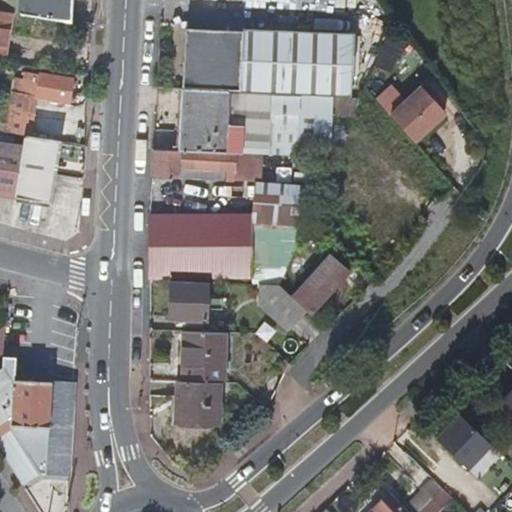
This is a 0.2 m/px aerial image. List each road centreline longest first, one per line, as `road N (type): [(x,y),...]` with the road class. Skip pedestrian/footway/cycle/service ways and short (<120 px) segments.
road 1 (primary): [(511,204),(447,295),(235,480),(187,511)]
road 2 (primary): [(255,511),(511,283)]
road 3 (secondary): [(110,284),(126,0)]
road 4 (secondary): [(134,506),(115,455),(106,385),(110,284)]
